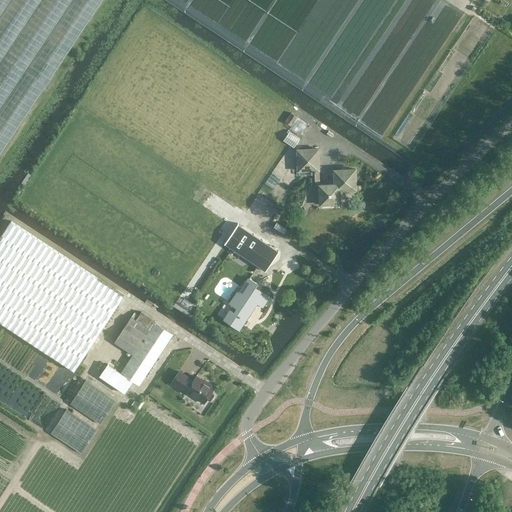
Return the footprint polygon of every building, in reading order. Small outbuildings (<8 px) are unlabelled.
[(0,0),(0,153),(101,0),(0,0)] [(293,113),(290,112),(284,121),(291,125),(289,129),(299,135),(306,124),(296,118),(297,117),(293,113)] [(294,146),(300,136),(289,130),(283,139),(294,146)] [(320,184),(319,171),(320,171),(319,148),(296,149),(297,172),(313,171),(315,186),(318,186),(319,205),(340,204),(339,191),(356,190),(355,168),(333,169),(334,183),(320,184)] [(11,221),(0,237),(0,321),(13,330),(74,370),(124,295),(11,221)] [(225,243),(228,246),(232,248),(265,270),(267,267),(278,250),(238,224),(225,243)] [(230,310),(224,319),(239,329),(250,312),(248,311),(255,301),(262,305),(268,296),(259,290),(258,291),(254,289),(257,284),(249,278),(249,279),(239,293),(238,292),(237,291),(229,303),(230,303),(237,308),(234,313),(230,310)] [(132,354),(120,372),(104,361),(96,371),(100,374),(99,376),(124,393),(133,381),(139,385),(172,334),(153,321),(154,320),(141,311),(135,319),(131,316),(113,342),(132,354)] [(178,371),(170,384),(185,394),(187,391),(192,394),(193,396),(196,398),(204,404),(207,399),(209,400),(211,400),(214,395),(214,393),(211,392),(215,387),(205,380),(204,382),(196,376),(193,381),(178,371)] [(104,415),(115,399),(86,379),(80,388),(104,404),(99,412),(104,415)]
